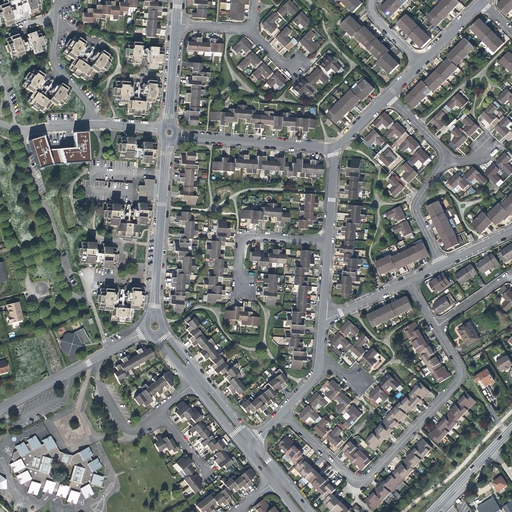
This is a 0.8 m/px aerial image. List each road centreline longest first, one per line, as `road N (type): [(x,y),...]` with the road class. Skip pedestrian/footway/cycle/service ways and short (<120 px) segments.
road 1 (residential): [(281,413),(350,478),(368,478),(461,377),(435,327)]
road 2 (tertiary): [(154,315),(166,140)]
road 3 (residential): [(0,408),(145,330)]
road 4 (residential): [(333,146),(174,136)]
road 5 (residential): [(64,0),(55,9),(52,56),(94,124)]
road 6 (residential): [(327,243),(246,237),(242,285)]
